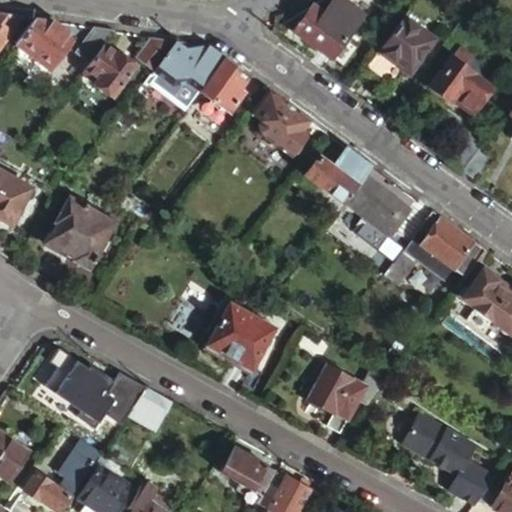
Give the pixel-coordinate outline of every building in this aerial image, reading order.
[(318,6),(299,35),(329,57),(331,54),(340,61),(352,45),(342,38),(362,10),(347,0),(338,0),(329,13),(318,6)] [(0,44),(23,15),(0,11),(0,44)] [(436,32),(407,11),(379,46),(409,68),(436,32)] [(51,25),(42,18),(34,16),(15,42),(50,66),(70,38),(65,34),(67,30),(54,21),(51,25)] [(489,38),(471,24),(464,33),(481,47),(489,38)] [(101,42),(110,29),(92,26),(74,50),(88,59),(101,42)] [(149,70),(151,68),(174,38),(147,35),(133,54),(149,70)] [(184,80),(197,90),(223,56),(207,44),(174,38),(151,68),(170,82),(184,80)] [(113,53),(101,42),(88,59),(80,71),(108,98),(132,66),(116,51),(113,53)] [(451,55),(429,86),(448,100),(451,96),(470,111),(491,85),(464,65),(472,53),(461,45),(453,56),(451,55)] [(234,72),(238,67),(223,56),(197,90),(227,113),(244,91),(238,87),(243,80),(234,72)] [(303,127),(309,119),(268,89),(251,113),(261,121),(263,130),(261,133),(292,154),(308,131),(303,127)] [(463,170),(481,145),(483,143),(468,132),(448,159),(463,170)] [(463,170),(476,180),(494,156),(481,145),(463,170)] [(363,175),(371,165),(345,146),(331,165),(319,155),(304,175),(341,204),(342,202),(363,175)] [(0,215),(10,221),(28,186),(0,169),(0,215)] [(406,208),(363,175),(342,202),(385,235),(406,208)] [(68,190),(52,218),(59,222),(48,243),(35,266),(51,276),(65,252),(87,265),(98,247),(103,247),(107,239),(104,235),(114,216),(68,190)] [(486,249),(440,216),(417,244),(412,251),(413,261),(453,290),(464,277),(486,249)] [(59,222),(52,218),(41,240),(48,243),(59,222)] [(408,237),(398,250),(413,261),(412,251),(417,244),(408,237)] [(498,282),(483,271),(462,298),(511,335),(511,289),(508,294),(496,285),(498,282)] [(274,324),(230,299),(206,343),(223,353),(226,348),(237,354),(234,359),(251,368),(274,324)] [(353,403),(360,409),(386,375),(368,364),(360,379),(327,360),(307,395),(333,410),(326,422),(338,429),(353,403)] [(94,410),(118,427),(127,414),(146,386),(119,372),(94,410)] [(153,428),(172,400),(146,386),(127,414),(153,428)] [(402,441),(456,471),(448,487),(474,501),(495,474),(466,459),(474,444),(418,412),(402,441)] [(29,453),(0,433),(0,473),(10,481),(29,453)] [(8,509),(12,511),(29,511),(39,499),(42,502),(44,500),(59,510),(100,450),(81,437),(60,462),(63,465),(52,481),(35,470),(8,509)] [(261,495),(279,470),(235,446),(221,472),(261,495)] [(116,511),(133,489),(97,465),(77,496),(99,511),(100,511),(102,509),(106,511),(116,511)] [(294,511),(309,487),(287,474),(268,506),(278,511),(294,511)] [(511,511),(511,475),(509,474),(492,503),(507,511),(511,511)] [(163,511),(148,501),(156,489),(143,479),(120,511),(163,511)] [(352,511),(346,508),(343,511),(330,501),(322,511),(352,511)]
